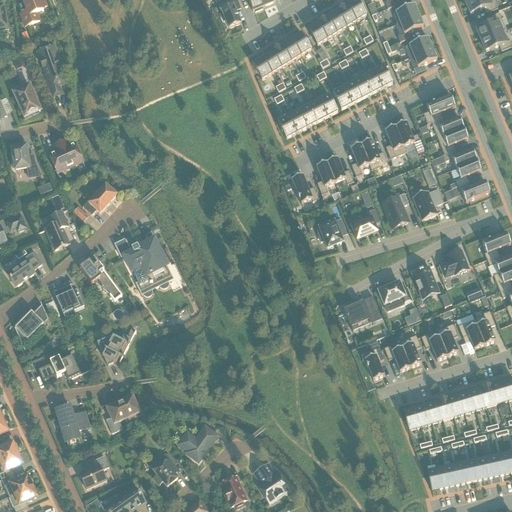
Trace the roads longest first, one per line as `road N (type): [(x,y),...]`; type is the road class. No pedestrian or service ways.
road 1 (residential): [(458,76),(298,162)]
road 2 (residential): [(0,319),(137,206)]
road 3 (residential): [(475,222),(350,290)]
road 4 (residential): [(475,222),(341,262)]
road 5 (residential): [(462,86),(511,208)]
road 6 (residential): [(386,391),(511,354)]
road 7 (residential): [(30,401),(81,511)]
